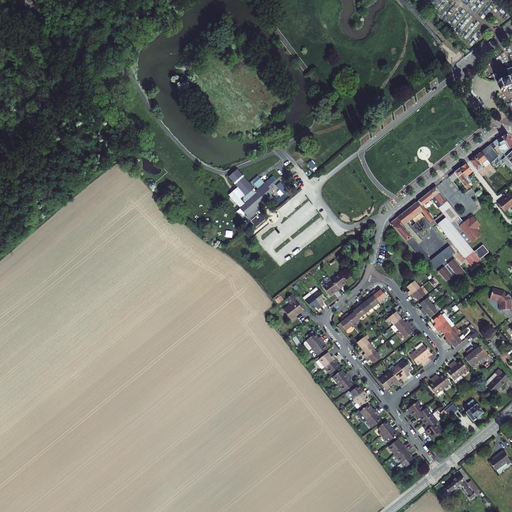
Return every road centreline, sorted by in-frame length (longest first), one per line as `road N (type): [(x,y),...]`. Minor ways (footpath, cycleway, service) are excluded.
road 1 (residential): [(505,127),(386,215),(368,272)]
road 2 (residential): [(368,272),(390,282),(441,350),(431,370),(386,404)]
road 3 (residential): [(368,272),(329,311),(327,324),(386,404)]
road 4 (residential): [(505,127),(471,102),(460,70),(511,29)]
